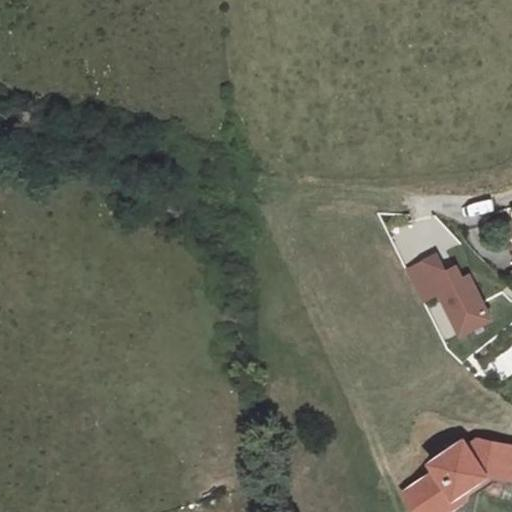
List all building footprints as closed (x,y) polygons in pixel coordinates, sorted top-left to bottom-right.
[(511,241),(503,247),(511,253),(511,241)] [(437,254),(406,270),(421,300),(439,291),(461,332),(490,317),(468,274),(463,277),(451,283),(445,271),(437,254)] [(456,265),(445,271),(451,283),(463,277),(456,265)] [(428,312),(441,340),(454,334),(441,305),(428,312)] [(435,471),(416,484),(434,511),(433,511),(448,511),(451,496),(453,495),(465,498),(466,486),(486,472),(511,477),(511,444),(478,438),(467,445),(463,439),(429,462),(435,471)] [(451,496),(448,511),(472,511),(476,493),(494,481),(511,484),(511,477),(486,472),(466,486),(465,498),(453,495),(451,496)] [(416,484),(403,493),(416,511),(433,511),(434,511),(416,484)]
